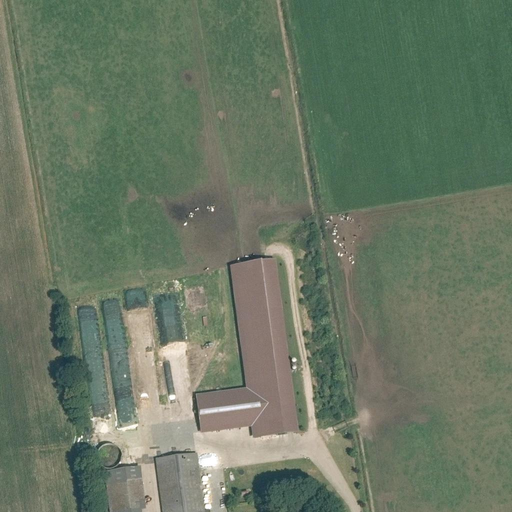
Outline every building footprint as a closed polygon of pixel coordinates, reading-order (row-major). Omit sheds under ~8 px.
[(241,390),(191,395),(195,435),(248,429),(249,440),(292,435),(274,261),(228,266),(241,390)] [(187,292),(196,351),(213,348),(204,290),(187,292)] [(167,379),(190,375),(181,315),(158,319),(167,379)] [(117,460),(117,458),(117,456),(116,454),(114,451),(111,449),(109,448),(106,448),(102,449),(100,450),(98,451),(97,454),(96,455),(96,459),(97,463),(98,464),(100,466),(102,468),(104,468),(107,469),(111,468),(114,466),(116,463),(117,460)] [(198,453),(159,459),(167,511),(208,511),(204,486),(213,485),(210,466),(200,468),(198,456),(198,453)] [(312,488),(322,482),(319,477),(310,483),(312,488)] [(106,485),(110,511),(138,511),(145,511),(141,480),(106,485)]
